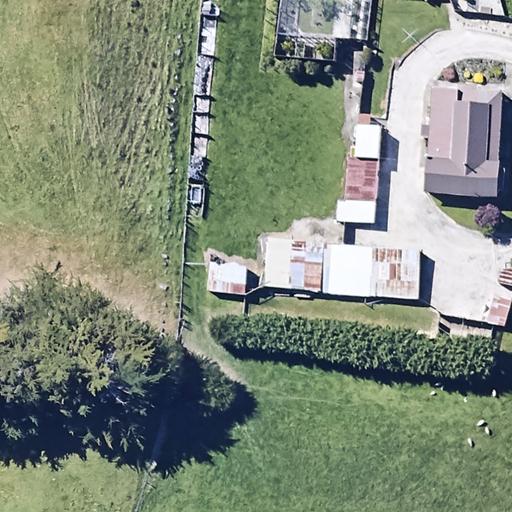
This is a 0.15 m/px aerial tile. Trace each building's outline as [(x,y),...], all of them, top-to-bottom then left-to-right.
[(482,118),(407,116),(403,192),(396,192),(395,225),(482,228),(483,193),(479,193),(482,118)] [(316,230),(314,250),(323,250),(353,252),(357,144),(334,143),(332,183),(325,182),(323,230),(316,230)] [(353,252),(323,250),(323,270),(361,272),(362,252),(353,252)] [(323,270),(247,265),(244,315),(399,324),(402,275),(361,272),(323,270)] [(224,321),(225,293),(187,291),(186,319),(224,321)] [(470,321),(462,351),(481,356),(489,326),(470,321)]
